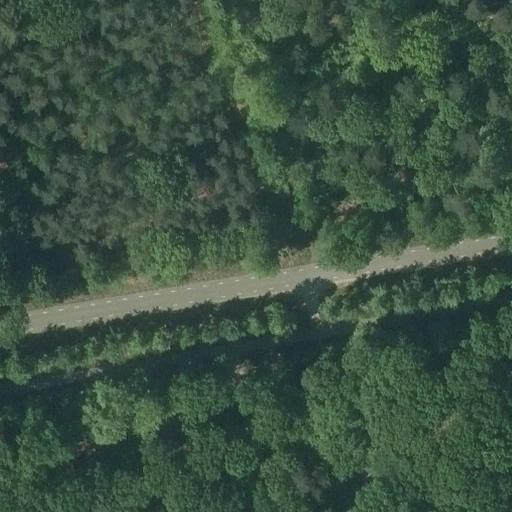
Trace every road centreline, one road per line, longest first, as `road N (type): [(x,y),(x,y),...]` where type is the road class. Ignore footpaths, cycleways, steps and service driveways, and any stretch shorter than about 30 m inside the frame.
road 1 (tertiary): [(0,327),(511,241)]
road 2 (track): [(226,0),(320,273)]
road 3 (track): [(303,275),(386,511)]
